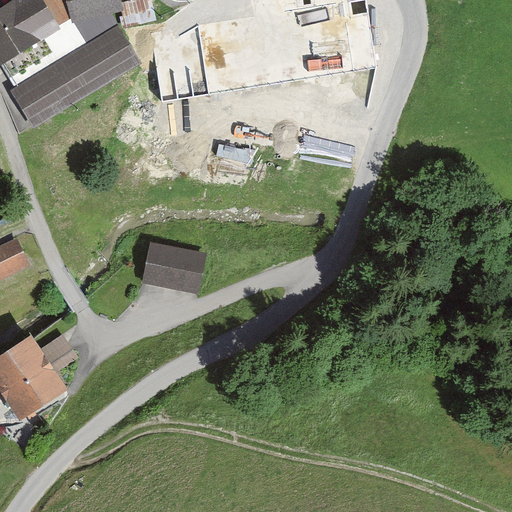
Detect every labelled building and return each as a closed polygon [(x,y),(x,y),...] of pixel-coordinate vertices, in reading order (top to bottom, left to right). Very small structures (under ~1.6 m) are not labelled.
[(14,0),(0,9),(0,57),(52,25),(39,4),(36,0),(14,0)] [(69,16),(99,8),(116,4),(114,0),(46,0),(45,1),(39,4),(52,25),(69,16)] [(228,0),(184,8),(154,29),(162,104),(376,67),(366,0),(228,0)] [(39,75),(59,107),(133,62),(99,8),(69,16),(52,25),(0,57),(0,63),(16,89),(39,75)] [(0,249),(0,271),(21,261),(12,243),(0,249)] [(150,248),(144,277),(193,287),(199,258),(150,248)] [(60,364),(82,347),(65,326),(44,343),(60,364)] [(0,387),(1,390),(0,391),(0,399),(5,396),(17,415),(59,387),(27,337),(0,354),(0,387)]
